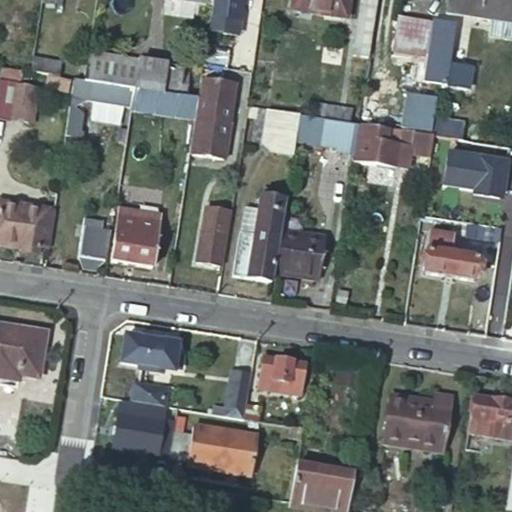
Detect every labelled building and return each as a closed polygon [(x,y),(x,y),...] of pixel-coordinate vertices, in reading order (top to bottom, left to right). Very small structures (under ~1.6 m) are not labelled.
[(212,0),(212,5),(210,17),(240,21),(243,0),(212,0)] [(295,0),(294,12),(348,20),(350,0),(295,0)] [(511,0),(452,0),(450,14),(511,22),(511,0)] [(64,15),(43,12),(38,43),(59,46),(64,15)] [(450,26),(399,17),(393,51),(427,57),(423,83),(440,86),(450,26)] [(141,60),(89,52),(85,79),(134,87),(137,87),(141,60)] [(36,58),(34,71),(52,74),(62,75),(64,62),(36,58)] [(193,68),(141,60),(137,87),(165,92),(189,96),(193,68)] [(25,69),(1,66),(0,74),(0,78),(22,82),(25,69)] [(62,75),(52,74),(50,87),(71,90),(72,77),(62,75)] [(134,87),(85,79),(76,77),(73,99),(131,108),(134,87)] [(235,87),(202,81),(190,155),(224,161),(230,125),(229,125),(235,87)] [(13,85),(7,121),(31,125),(37,90),(13,85)] [(137,87),(134,87),(131,108),(131,110),(162,115),(165,92),(137,87)] [(300,115),(268,109),(263,142),(272,153),(294,157),(296,143),(300,115)] [(360,125),(300,115),(296,143),(324,150),(335,151),(333,158),(354,161),(360,125)] [(427,165),(430,149),(432,137),(404,132),(402,149),(387,146),(389,134),(362,130),(357,162),(410,170),(412,163),(427,165)] [(432,137),(430,149),(455,152),(449,190),(464,192),(472,143),(432,137)] [(511,149),(472,143),(464,192),(511,200),(511,149)] [(410,170),(426,172),(427,165),(412,163),(410,170)] [(240,234),(233,276),(272,283),(284,201),(260,197),(258,210),(246,208),(242,235),(240,234)] [(41,247),(48,248),(54,214),(47,212),(48,208),(1,199),(0,203),(0,244),(27,250),(40,252),(41,247)] [(123,211),(114,262),(154,269),(162,218),(123,211)] [(222,266),(229,222),(208,219),(201,263),(222,266)] [(81,225),(77,254),(104,259),(109,229),(81,225)] [(327,240),(282,232),(275,276),(319,282),(327,240)] [(428,234),(422,274),(474,284),(478,263),(449,258),(452,237),(428,234)] [(0,378),(8,380),(9,373),(34,377),(41,332),(0,326),(0,378)] [(134,341),(120,338),(116,365),(134,368),(134,371),(145,373),(144,374),(149,375),(150,366),(175,371),(177,358),(168,356),(170,345),(154,343),(154,341),(135,338),(134,341)] [(306,365),(264,358),(261,375),(274,377),(272,393),(301,397),(306,365)] [(248,374),(229,371),(222,417),(240,420),(244,397),(245,389),(247,378),(248,374)] [(160,391),(131,386),(128,403),(157,407),(160,391)] [(401,400),(383,398),(377,444),(436,453),(444,398),(428,396),(426,408),(400,404),(401,400)] [(256,399),(244,397),(240,420),(252,423),(256,399)] [(487,401),(470,398),(464,434),(511,441),(511,405),(509,405),(509,401),(487,398),(487,401)] [(166,461),(169,437),(162,436),(163,423),(150,421),(151,410),(116,405),(109,453),(166,461)] [(172,421),(174,410),(167,409),(165,420),(172,421)] [(253,438),(189,428),(187,440),(169,437),(166,461),(183,464),(183,467),(247,477),(253,438)] [(25,448),(7,445),(6,457),(23,460),(25,448)] [(511,511),(511,458),(511,459),(503,511),(511,511)] [(297,462),(290,504),(338,511),(345,507),(350,471),(297,462)]
